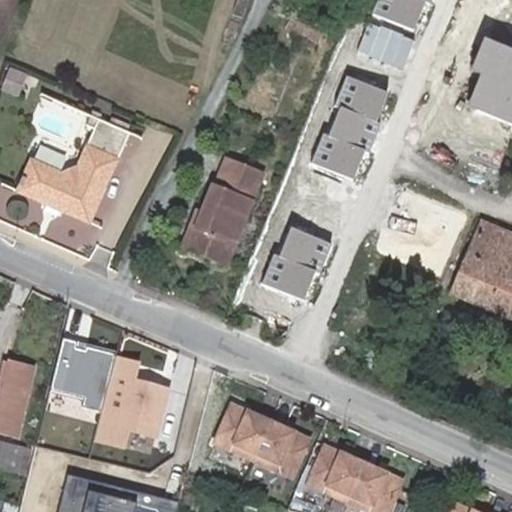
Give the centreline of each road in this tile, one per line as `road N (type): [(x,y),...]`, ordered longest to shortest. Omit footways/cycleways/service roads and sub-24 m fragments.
road 1 (residential): [(0,247),(137,312),(511,465)]
road 2 (unknown): [(114,301),(262,0)]
